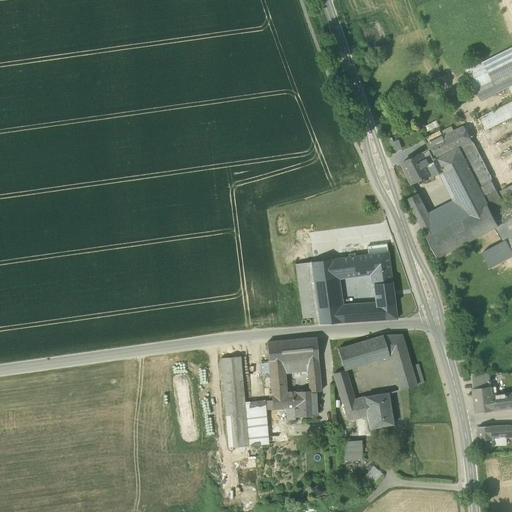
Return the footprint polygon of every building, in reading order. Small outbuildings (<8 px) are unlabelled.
[(511,47),(466,70),(475,90),(492,81),(489,74),(511,63),(511,47)] [(511,63),(489,74),(492,81),(511,71),(511,63)] [(475,90),(481,101),(511,85),(511,71),(492,81),(475,90)] [(449,101),(457,110),(461,106),(454,98),(449,101)] [(511,101),(479,118),(485,131),(511,117),(511,101)] [(447,178),(458,200),(479,188),(459,149),(472,142),(464,127),(443,137),(427,145),(430,150),(426,152),(435,164),(439,162),(443,172),(447,179),(447,178)] [(424,139),(427,145),(443,137),(440,131),(424,139)] [(390,137),(385,138),(386,151),(400,149),(399,140),(390,141),(390,137)] [(502,202),(472,142),(459,149),(479,188),(482,195),(498,227),(511,220),(502,202)] [(402,164),(411,183),(431,175),(433,177),(443,172),(439,162),(435,164),(426,152),(422,154),(402,164)] [(458,200),(461,206),(482,195),(479,188),(458,200)] [(407,200),(419,222),(428,216),(417,195),(407,200)] [(466,217),(437,232),(426,237),(437,259),(496,228),(498,227),(482,195),(461,206),(466,217)] [(458,200),(428,216),(432,222),(437,232),(466,217),(461,206),(458,200)] [(419,222),(422,229),(432,222),(428,216),(419,222)] [(506,241),(511,252),(511,219),(511,220),(498,227),(496,228),(503,242),(506,241)] [(422,229),(426,237),(437,232),(432,222),(422,229)] [(511,256),(511,252),(506,241),(503,242),(482,253),(490,268),(511,256)] [(388,252),(342,258),(344,277),(371,273),(390,270),(388,252)] [(342,258),(331,260),(334,278),(344,277),(342,258)] [(320,325),(340,323),(338,306),(334,278),(331,260),(312,262),(319,317),(320,325)] [(313,318),(319,317),(312,262),(296,264),(303,319),(313,318)] [(373,304),(373,308),(395,305),(390,270),(371,273),(375,304),(373,304)] [(340,323),(365,321),(364,304),(338,306),(340,323)] [(365,321),(374,321),(373,308),(373,304),(364,304),(365,321)] [(395,305),(373,308),(374,321),(397,319),(395,305)] [(488,311),(489,318),(501,315),(500,309),(488,311)] [(389,357),(395,378),(412,373),(411,367),(402,335),(382,336),(389,357)] [(344,371),(389,357),(382,336),(338,349),(344,371)] [(267,343),(268,361),(284,359),(284,364),(298,362),(306,362),(318,360),(316,338),(267,343)] [(220,359),(226,418),(245,417),(244,403),(240,357),(220,359)] [(269,373),(272,401),(273,410),(286,409),(287,421),(295,420),(294,417),(293,392),(286,393),(285,375),(284,364),(284,359),(268,361),(268,362),(269,373)] [(318,360),(306,362),(307,372),(309,384),(320,383),(318,360)] [(262,374),(269,373),(268,362),(261,362),(262,374)] [(284,364),(285,375),(299,373),(298,362),(284,364)] [(299,373),(307,372),(306,362),(298,362),(299,373)] [(418,365),(411,367),(412,373),(395,378),(399,390),(398,390),(398,391),(399,391),(399,390),(423,383),(418,365)] [(353,400),(344,371),(334,374),(348,421),(367,417),(366,411),(373,410),(371,396),(362,397),(353,400)] [(474,390),(491,388),(489,374),(471,374),(474,390)] [(321,392),(320,383),(309,384),(309,391),(315,390),(316,392),(321,392)] [(494,410),(492,396),(491,388),(474,390),(477,413),(494,410)] [(293,392),(294,417),(317,416),(316,392),(315,390),(309,391),(293,392)] [(367,417),(369,429),(393,425),(388,393),(387,393),(371,396),(373,410),(366,411),(367,417)] [(511,393),(492,396),(494,410),(511,407),(511,393)] [(265,401),(244,403),(245,417),(248,447),(268,445),(268,438),(265,411),(265,401)] [(248,447),(245,417),(226,418),(228,448),(248,447)] [(412,434),(433,435),(434,427),(412,426),(412,434)] [(508,437),(507,426),(492,426),(478,428),(480,448),(494,447),(493,438),(508,437)] [(338,443),(339,461),(362,459),(362,445),(362,441),(338,443)] [(373,466),(361,480),(370,488),(382,474),(373,466)]
